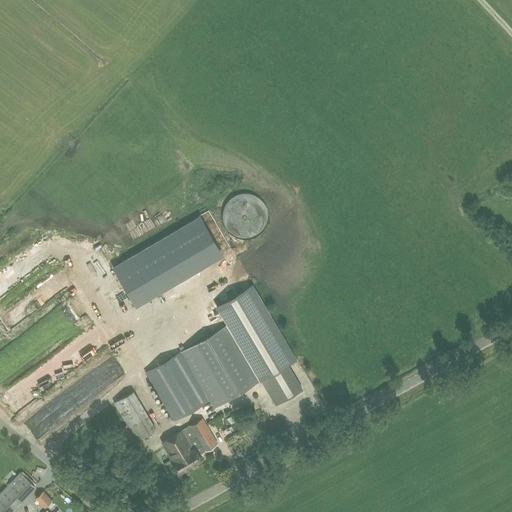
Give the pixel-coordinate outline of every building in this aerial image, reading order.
[(199,215),(113,266),(133,301),(220,250),(199,215)] [(221,263),(228,261),(225,254),(219,256),(221,263)] [(0,311),(2,314),(0,315),(0,338),(12,332),(2,316),(52,285),(46,276),(0,303),(0,311)] [(172,285),(184,307),(195,302),(183,280),(172,285)] [(214,407),(260,380),(271,397),(275,405),(302,389),(297,382),(287,364),(297,358),(253,283),(239,291),(236,287),(233,288),(236,293),(227,299),(224,294),(222,295),(224,300),(216,306),(227,325),(146,372),(174,421),(210,399),(214,407)] [(157,320),(160,317),(155,309),(151,312),(157,320)] [(139,325),(147,320),(143,313),(135,318),(139,325)] [(174,335),(185,328),(175,313),(161,322),(168,333),(171,330),(174,335)] [(99,384),(78,397),(83,403),(103,389),(99,384)] [(136,439),(155,428),(133,390),(113,402),(127,425),(116,431),(129,453),(140,446),(136,439)] [(39,418),(53,405),(46,399),(33,412),(39,418)] [(217,444),(202,418),(183,429),(198,455),(217,444)] [(55,433),(60,423),(52,419),(47,429),(55,433)] [(201,460),(198,455),(183,429),(161,442),(173,462),(172,463),(178,474),(201,460)] [(139,471),(149,465),(145,455),(134,461),(139,471)] [(0,511),(10,511),(34,487),(19,474),(0,494),(0,511)] [(35,498),(44,509),(52,501),(43,491),(35,498)]
